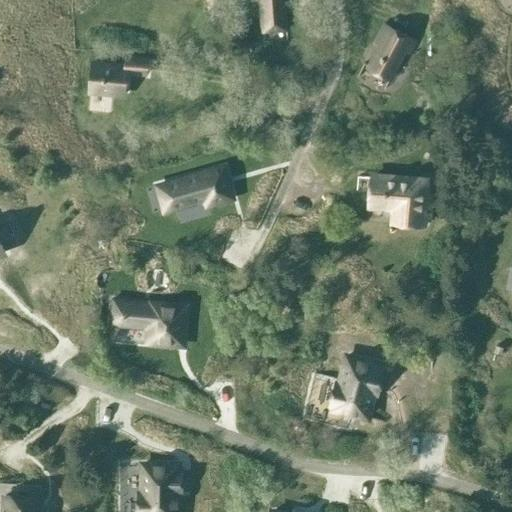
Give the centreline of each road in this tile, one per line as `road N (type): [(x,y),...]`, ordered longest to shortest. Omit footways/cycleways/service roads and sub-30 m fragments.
road 1 (unclassified): [(511,505),(401,463),(300,459),(252,446),(0,346)]
road 2 (unclassified): [(253,261),(340,44),(333,0)]
